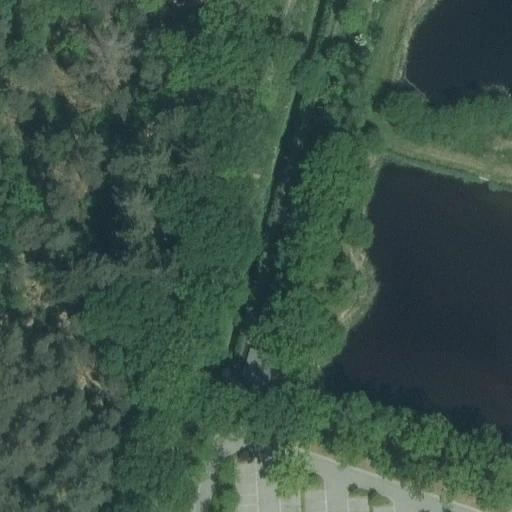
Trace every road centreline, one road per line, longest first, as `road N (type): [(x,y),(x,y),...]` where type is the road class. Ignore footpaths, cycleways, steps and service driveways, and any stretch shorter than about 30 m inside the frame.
road 1 (track): [(291,0),(155,511)]
road 2 (unknown): [(70,511),(108,498),(163,342)]
road 3 (track): [(0,335),(163,342)]
